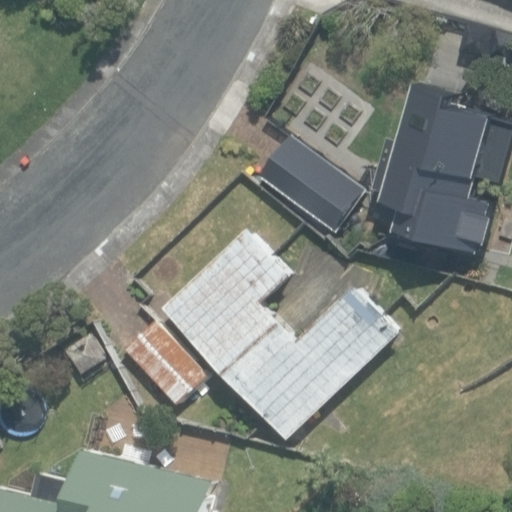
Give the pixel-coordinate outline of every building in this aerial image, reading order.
[(466,50),(511,63),(511,30),(474,20),(466,50)] [(475,245),(485,248),(489,237),(497,240),(498,236),(505,215),(496,212),(499,202),(479,196),(503,117),(464,106),(468,94),(427,82),(411,138),(402,135),(388,183),(397,185),(393,199),(414,205),(408,225),(446,236),(475,245)] [(267,173),(343,228),(373,187),(297,132),(267,173)] [(174,304),(296,435),(409,329),(366,284),(308,338),(270,298),(298,271),(265,236),(256,227),(246,236),(174,304)] [(131,348),(182,402),(214,373),(163,319),(131,348)] [(87,374),(110,357),(94,334),(70,350),(87,374)] [(80,482),(73,511),(213,511),(222,476),(88,446),(80,482)] [(73,511),(80,482),(45,474),(41,493),(0,484),(0,511),(73,511)]
